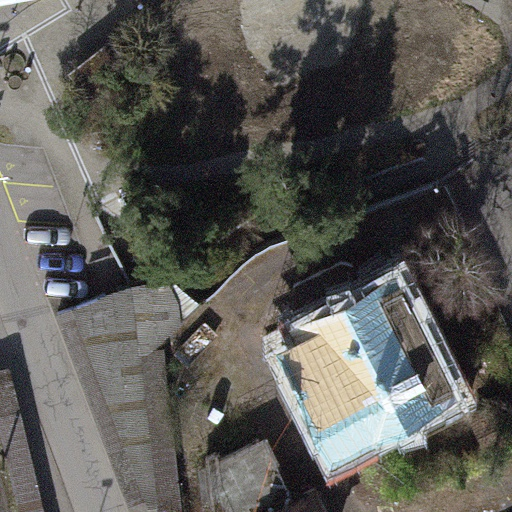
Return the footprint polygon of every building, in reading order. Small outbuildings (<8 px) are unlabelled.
[(162,266),(101,293),(71,305),(150,504),(159,503),(182,501),(162,266)] [(404,275),(273,345),(331,452),(461,382),(404,275)] [(46,511),(11,363),(0,366),(0,428),(20,511),(46,511)] [(266,441),(212,467),(215,511),(335,511),(326,492),(297,506),(266,441)] [(183,511),(182,501),(159,503),(159,511),(183,511)]
